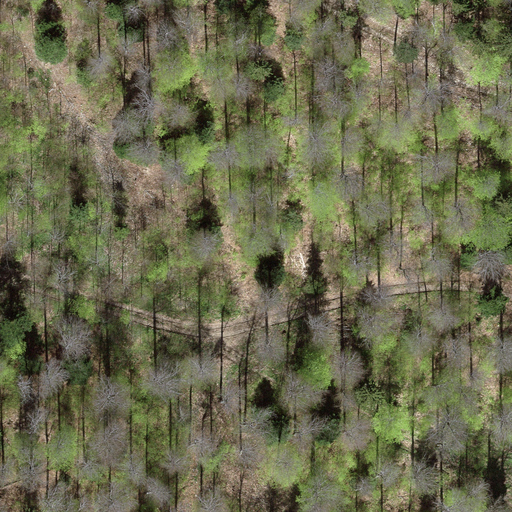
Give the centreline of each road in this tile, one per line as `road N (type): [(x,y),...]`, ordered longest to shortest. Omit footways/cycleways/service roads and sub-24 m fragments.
road 1 (track): [(0,264),(104,302),(223,328),(390,287),(465,280),(511,290)]
road 2 (track): [(511,93),(458,74),(324,0)]
